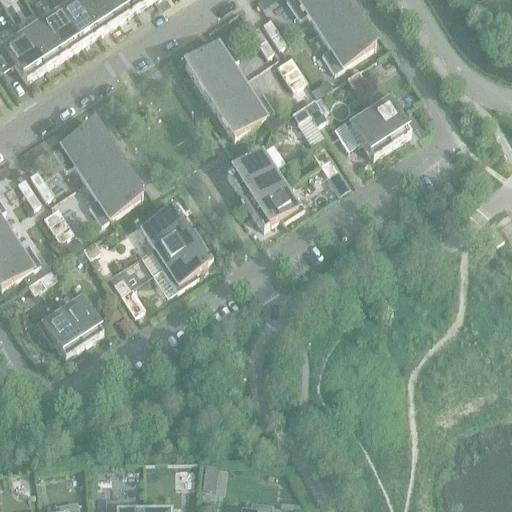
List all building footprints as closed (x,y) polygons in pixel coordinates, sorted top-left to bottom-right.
[(99,0),(75,0),(74,1),(99,39),(117,28),(99,0)] [(124,0),(99,0),(117,28),(135,16),(124,0)] [(150,0),(124,0),(135,16),(153,4),(150,0)] [(293,0),(285,5),(299,26),(307,20),(318,37),(329,54),(321,60),(333,80),(342,74),(374,53),(350,16),(339,0),(293,0)] [(74,1),(56,13),(81,51),(99,39),(74,1)] [(56,13),(38,24),(63,63),(81,51),(56,13)] [(38,24),(20,36),(45,75),(63,63),(38,24)] [(270,25),(262,30),(278,54),(286,50),(270,25)] [(250,38),(266,62),(273,58),(257,33),(250,38)] [(0,78),(1,79),(11,73),(15,70),(26,87),(45,75),(20,36),(0,48),(0,78)] [(217,50),(185,71),(209,108),(212,113),(233,145),(265,124),(274,118),(261,99),(252,105),(241,87),(230,70),(239,65),(225,44),(217,50)] [(277,72),(285,85),(299,75),(291,63),(277,72)] [(307,88),(299,75),(285,85),(293,97),(307,88)] [(364,86),(358,76),(347,83),(353,93),(364,86)] [(389,99),(366,114),(391,152),(410,140),(399,123),(403,121),(389,99)] [(320,102),(316,104),(314,105),(323,119),(329,115),(320,102)] [(303,112),(309,121),(316,132),(327,126),(323,119),(314,105),(303,112)] [(298,129),(309,121),(303,112),(292,119),(298,129)] [(366,114),(334,135),(348,157),(361,148),(372,165),(391,152),(366,114)] [(61,151),(53,157),(66,177),(74,172),(85,188),(96,205),(87,211),(101,231),(109,226),(141,205),(117,168),(93,130),(61,151)] [(313,160),(320,171),(330,165),(323,154),(313,160)] [(226,180),(239,199),(273,176),(261,158),(226,180)] [(337,176),(330,165),(320,171),(328,183),(337,176)] [(277,174),(273,176),(239,199),(250,217),(289,192),(277,174)] [(36,177),(29,182),(45,206),(52,201),(36,177)] [(24,185),(17,190),(33,214),(40,209),(24,185)] [(304,215),(289,192),(250,217),(263,236),(280,225),(282,229),(304,215)] [(0,296),(22,282),(32,276),(40,270),(27,250),(19,256),(8,239),(0,226),(0,219),(6,215),(0,206),(0,296)] [(141,235),(154,254),(188,232),(176,213),(141,235)] [(43,224),(51,236),(65,227),(57,215),(43,224)] [(141,227),(137,220),(132,223),(137,229),(141,227)] [(73,239),(65,227),(51,236),(59,248),(73,239)] [(150,257),(161,275),(200,250),(188,232),(154,254),(150,257)] [(488,240),(495,251),(503,245),(497,235),(488,240)] [(94,248),(83,255),(89,265),(100,257),(94,248)] [(212,269),(200,250),(161,275),(176,298),(198,284),(196,280),(212,269)] [(100,269),(95,262),(90,265),(95,272),(100,269)] [(50,276),(39,284),(45,293),(56,286),(50,276)] [(34,301),(45,293),(39,284),(28,291),(34,301)] [(113,290),(120,301),(130,295),(123,284),(113,290)] [(131,295),(130,295),(120,301),(134,322),(145,315),(131,295)] [(82,299),(59,314),(84,352),(103,340),(92,323),(96,321),(82,299)] [(110,328),(123,320),(114,307),(102,315),(110,328)] [(65,365),(84,352),(59,314),(36,329),(50,350),(54,348),(65,365)] [(134,335),(126,322),(117,327),(126,340),(134,335)] [(226,494),(228,470),(206,468),(204,493),(226,494)]
